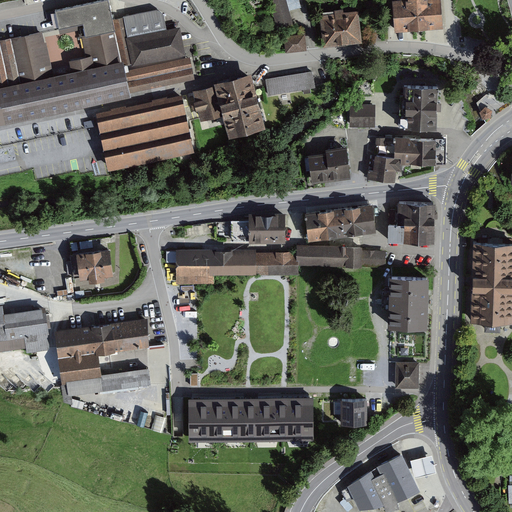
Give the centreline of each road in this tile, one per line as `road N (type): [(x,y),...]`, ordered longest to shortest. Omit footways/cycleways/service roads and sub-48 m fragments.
road 1 (tertiary): [(148,221),(459,189)]
road 2 (residential): [(245,56),(401,47),(452,53),(511,76)]
road 3 (residential): [(245,56),(180,90),(0,127)]
road 4 (secondary): [(459,189),(443,418)]
road 5 (tertiary): [(301,511),(316,487),(387,435),(443,418)]
road 6 (unclassified): [(148,221),(178,390)]
road 7 (tertiary): [(0,242),(148,221)]
